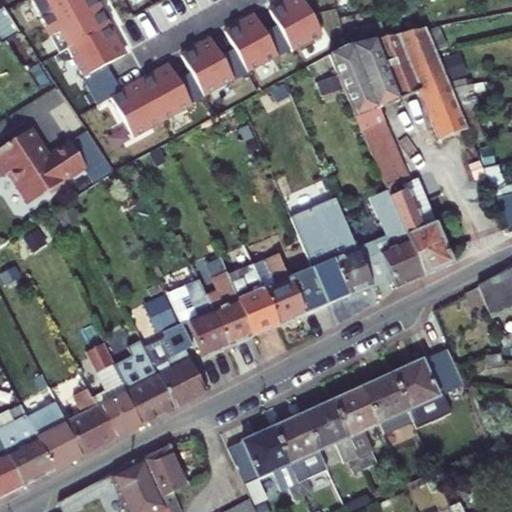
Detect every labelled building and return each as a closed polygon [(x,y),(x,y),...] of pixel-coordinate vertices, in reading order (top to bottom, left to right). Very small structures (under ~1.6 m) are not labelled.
[(127,56),(95,0),(30,0),(60,55),(69,50),(85,79),(109,66),(127,56)] [(304,0),(291,0),(271,11),(279,26),(292,50),(294,52),(324,36),(304,0)] [(236,50),(249,73),(292,50),(279,26),(266,33),(256,16),(226,33),(236,50)] [(427,29),(437,54),(447,49),(438,27),(427,29)] [(345,47),(330,55),(388,192),(424,278),(455,265),(419,180),(411,182),(381,109),(418,94),(438,143),(468,131),(461,113),(437,54),(427,29),(345,47)] [(192,74),(205,97),(249,73),(236,50),(222,57),(213,40),(183,56),(192,74)] [(85,79),(84,80),(99,106),(110,100),(123,93),(109,66),(85,79)] [(141,83),(163,124),(194,108),(192,105),(205,97),(192,74),(179,81),(171,66),(141,83)] [(110,100),(133,141),(163,124),(141,83),(123,93),(110,100)] [(485,139),(474,110),(461,113),(468,131),(472,142),(485,139)] [(0,176),(7,172),(27,203),(50,188),(51,190),(66,181),(64,178),(84,165),(68,141),(45,156),(38,146),(41,145),(30,128),(0,148),(0,176)] [(86,131),(68,141),(84,165),(97,185),(114,173),(86,131)] [(357,249),(374,288),(393,283),(396,290),(424,278),(388,192),(370,200),(386,238),(357,249)] [(510,233),(511,232),(511,194),(495,197),(510,233)] [(290,220),(328,308),(374,288),(357,249),(337,201),(290,220)] [(253,266),(280,328),(322,311),(310,282),(292,289),(279,255),(253,266)] [(219,294),(206,299),(209,304),(228,350),(254,339),(227,276),(220,260),(207,265),(219,294)] [(253,266),(227,276),(254,339),(280,328),(253,266)] [(511,271),(478,290),(492,320),(511,312),(511,271)] [(209,304),(206,299),(198,283),(168,299),(181,324),(182,328),(188,325),(204,360),(228,350),(209,304)] [(172,368),(158,375),(175,410),(207,393),(185,352),(193,348),(182,328),(181,324),(163,334),(174,356),(168,360),(172,368)] [(175,410),(158,375),(151,362),(140,339),(127,347),(131,355),(113,364),(114,366),(123,383),(145,425),(175,410)] [(113,364),(104,344),(85,353),(97,375),(114,366),(113,364)] [(392,377),(408,414),(419,409),(460,390),(444,354),(392,377)] [(417,432),(408,414),(392,377),(363,390),(379,427),(388,446),(403,439),(408,452),(423,445),(417,432)] [(123,383),(93,398),(115,441),(145,425),(123,383)] [(366,433),(379,427),(363,390),(333,404),(363,472),(378,466),(372,452),(375,451),(366,433)] [(83,414),(67,423),(84,457),(115,441),(93,398),(88,391),(75,398),(83,414)] [(363,472),(333,404),(303,417),(319,453),(336,446),(345,467),(349,464),(354,476),(363,472)] [(27,422),(53,473),(84,457),(67,423),(58,405),(27,422)] [(408,414),(417,432),(427,428),(419,409),(408,414)] [(319,453),(303,417),(273,431),(290,467),(298,485),(298,486),(304,499),(314,495),(308,481),(328,472),(319,453)] [(0,432),(0,443),(22,488),(53,473),(27,422),(26,419),(0,432)] [(433,440),(427,428),(417,432),(423,445),(433,440)] [(290,467),(273,431),(228,451),(245,487),(273,475),(281,492),(298,485),(290,467)] [(0,499),(22,488),(0,443),(0,499)] [(159,511),(181,511),(176,494),(186,489),(168,450),(145,462),(166,509),(159,511)] [(159,511),(166,509),(145,462),(110,479),(118,497),(125,511),(159,511)] [(238,507),(240,511),(255,511),(251,501),(238,507)] [(451,509),(452,511),(511,511),(511,503),(490,511),(464,511),(461,504),(451,509)]
